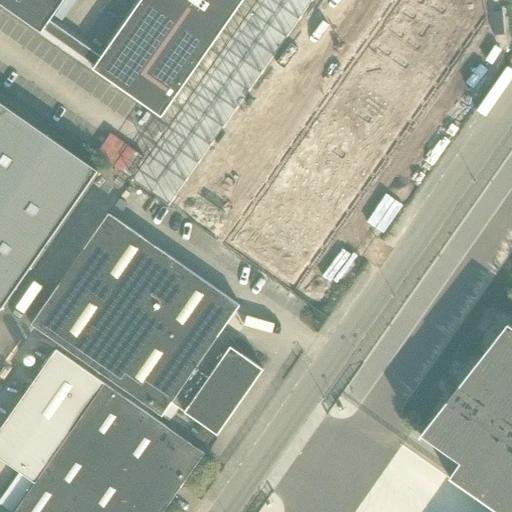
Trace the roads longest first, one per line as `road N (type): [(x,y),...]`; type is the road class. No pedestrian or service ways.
road 1 (unclassified): [(227,511),(511,111)]
road 2 (unknown): [(137,132),(0,34)]
